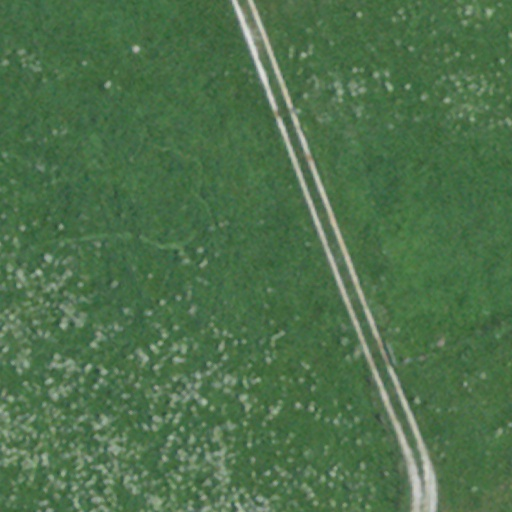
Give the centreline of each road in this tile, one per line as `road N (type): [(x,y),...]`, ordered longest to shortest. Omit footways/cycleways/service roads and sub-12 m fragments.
road 1 (track): [(388,381),(312,200),(242,0)]
road 2 (track): [(420,511),(416,457),(388,381)]
